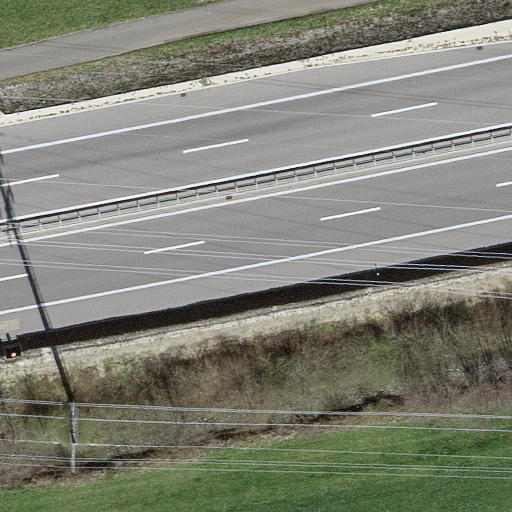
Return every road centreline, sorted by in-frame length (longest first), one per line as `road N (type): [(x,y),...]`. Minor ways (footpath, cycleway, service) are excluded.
road 1 (motorway): [(0,276),(511,179)]
road 2 (motorway): [(511,87),(0,183)]
road 3 (track): [(306,0),(0,60)]
